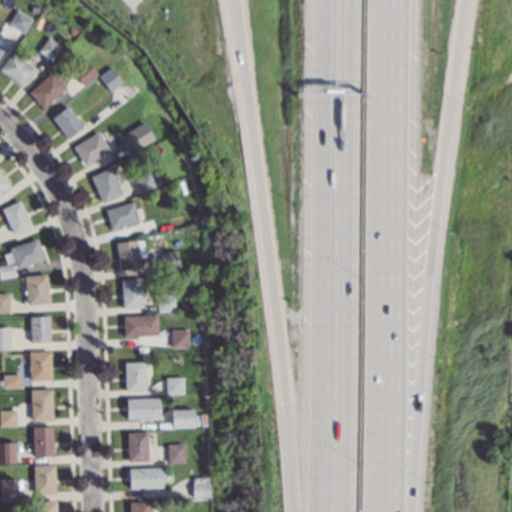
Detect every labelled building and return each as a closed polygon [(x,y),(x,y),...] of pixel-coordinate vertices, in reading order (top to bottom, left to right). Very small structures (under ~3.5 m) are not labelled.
[(32,18),(23,32),(8,23),(17,9),(32,18)] [(78,33),(71,35),(69,28),(76,26),(78,33)] [(61,45),(51,60),(38,51),(48,36),(61,45)] [(120,51),(116,55),(111,50),(115,46),(120,51)] [(23,60),(26,56),(30,59),(27,63),(34,69),(22,87),(0,71),(0,67),(11,52),(23,60)] [(123,83),(111,91),(99,75),(111,66),(123,83)] [(92,79),(80,90),(71,81),(83,69),(92,79)] [(65,87),(42,108),(28,93),(51,71),(65,87)] [(83,126),(68,138),(51,117),(66,105),(83,126)] [(143,145),(129,154),(120,139),(133,130),(143,145)] [(109,150),(84,165),(73,145),(97,131),(109,150)] [(121,194),(101,202),(89,176),(110,167),(121,194)] [(0,170),(10,185),(0,192),(0,170)] [(154,186),(140,192),(134,178),(148,172),(154,186)] [(32,225),(14,235),(0,209),(19,199),(32,225)] [(138,221),(110,229),(104,209),(132,201),(138,221)] [(199,218),(193,220),(191,212),(197,210),(199,218)] [(43,259),(16,268),(9,247),(37,238),(43,259)] [(136,240),(142,239),(145,256),(138,257),(140,266),(119,270),(114,242),(135,239),(136,240)] [(180,267),(162,270),(159,252),(176,249),(180,267)] [(12,260),(7,262),(4,255),(10,253),(12,260)] [(14,276),(0,277),(0,265),(13,264),(14,276)] [(49,302),(26,304),(23,276),(46,274),(49,302)] [(142,306),(122,308),(119,279),(140,277),(142,306)] [(175,311),(157,312),(155,293),(173,292),(175,311)] [(9,311),(0,311),(0,293),(8,293),(9,311)] [(156,314),(157,335),(122,336),(121,315),(156,314)] [(49,342),(29,343),(28,316),(48,315),(49,342)] [(188,347),(170,347),(169,329),(187,328),(188,347)] [(19,349),(1,350),(0,334),(18,334),(19,349)] [(50,380),(29,380),(28,351),(49,351),(50,380)] [(145,391),(124,391),(123,361),(144,360),(145,391)] [(19,388),(2,388),(2,374),(18,373),(19,388)] [(183,394),(166,395),(165,377),(182,376),(183,394)] [(52,419),(30,420),(29,389),(51,388),(52,419)] [(159,417),(126,419),(125,398),(159,397),(159,417)] [(193,427),(171,428),(170,409),(192,408),(193,427)] [(16,425),(0,425),(0,409),(15,409),(16,425)] [(53,456),(32,457),(31,427),(52,426),(53,456)] [(147,461),(127,462),(126,432),(146,431),(147,461)] [(198,439),(188,440),(187,434),(197,432),(198,439)] [(15,463),(0,463),(0,441),(14,441),(15,463)] [(185,462),(167,463),(166,444),(183,443),(185,462)] [(55,493),(32,494),(31,465),(54,464),(55,493)] [(162,487),(128,489),(127,468),(161,467),(162,487)] [(204,481),(209,481),(209,497),(192,498),(191,482),(192,482),(192,476),(204,476),(204,481)] [(15,501),(0,501),(0,477),(14,477),(15,501)] [(149,511),(156,511),(128,511),(128,501),(148,500),(149,511)] [(55,511),(32,511),(32,501),(55,501),(55,511)]
